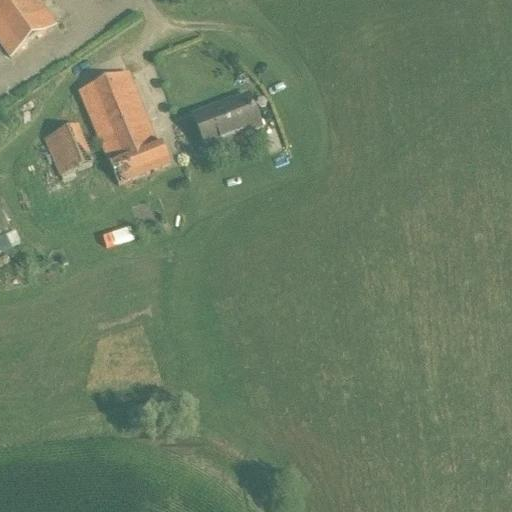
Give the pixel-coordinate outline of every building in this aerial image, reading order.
[(0,0),(0,45),(10,60),(58,25),(39,0),(0,0)] [(158,145),(130,74),(78,95),(118,189),(172,167),(162,143),(158,145)] [(262,129),(249,97),(225,107),(224,106),(195,117),(208,151),(262,129)] [(279,155),(294,149),(284,126),(269,132),(279,155)] [(61,180),(98,166),(83,128),(45,142),(61,180)] [(0,238),(10,234),(9,230),(0,205),(0,238)] [(15,234),(0,241),(0,256),(21,246),(15,234)] [(43,273),(42,261),(25,264),(27,278),(29,287),(51,283),(49,272),(43,273)]
